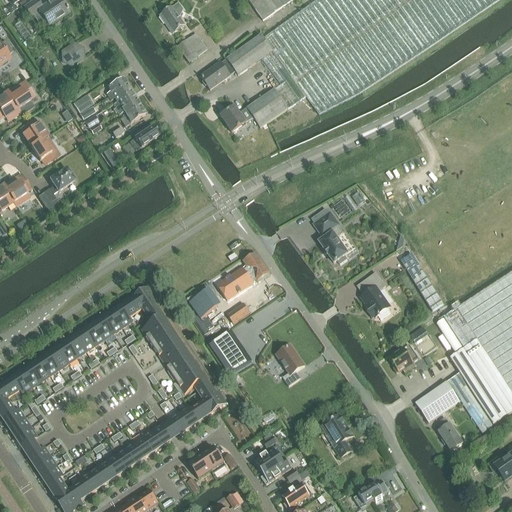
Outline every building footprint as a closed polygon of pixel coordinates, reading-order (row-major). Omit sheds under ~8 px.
[(70,14),(68,11),(68,10),(65,5),(64,6),(62,3),(59,0),(55,0),(42,9),(37,1),(25,9),(31,18),(33,16),(40,26),(45,22),(49,28),(70,14)] [(261,37),(221,65),(230,78),(235,74),(238,77),(261,61),(279,88),(240,115),(247,125),(254,120),(260,130),(288,111),(305,99),(319,117),(360,96),(501,0),(320,0),(274,32),(263,40),(261,37)] [(247,0),(263,22),(294,0),(293,0),(247,0)] [(160,18),(173,36),(185,27),(179,19),(181,18),(183,12),(179,5),(173,10),(172,9),(160,18)] [(190,65),(208,52),(196,35),(178,49),(190,65)] [(7,57),(13,53),(6,43),(0,46),(0,68),(10,62),(7,57)] [(83,60),(83,50),(74,46),(62,54),(67,61),(63,63),(72,68),(83,60)] [(43,65),(40,60),(34,63),(38,69),(43,65)] [(220,64),(201,78),(210,92),(230,78),(221,65),(220,64)] [(108,99),(127,87),(123,80),(123,79),(107,89),(110,93),(106,95),(108,99)] [(31,91),(26,95),(20,87),(7,95),(20,115),(21,115),(18,111),(31,103),(30,101),(35,98),(31,91)] [(116,104),(132,94),(127,87),(108,99),(111,103),(114,100),(116,104)] [(115,115),(117,114),(136,102),(132,94),(116,104),(118,107),(113,111),(115,115)] [(20,115),(7,95),(0,100),(0,121),(4,119),(5,120),(10,117),(13,120),(20,115)] [(87,97),(73,106),(80,116),(94,107),(87,97)] [(125,117),(140,107),(136,102),(117,114),(120,117),(123,115),(125,117)] [(125,129),(145,116),(140,107),(125,117),(119,120),(125,129)] [(235,108),(221,118),(232,135),(247,125),(240,115),(235,108)] [(83,123),(96,115),(92,109),(80,117),(83,123)] [(99,124),(95,117),(84,124),(89,131),(99,124)] [(48,139),(39,126),(36,121),(29,125),(33,130),(23,137),(32,150),(48,139)] [(124,135),(117,124),(108,129),(113,137),(115,140),(124,135)] [(93,136),(102,131),(99,126),(90,132),(93,136)] [(141,151),(159,139),(152,129),(145,134),(143,132),(133,139),(135,141),(134,141),(135,142),(130,145),(135,153),(140,150),(141,151)] [(88,144),(83,136),(76,141),(81,149),(88,144)] [(60,157),(48,139),(32,150),(40,163),(50,156),(53,161),(60,157)] [(115,156),(111,151),(104,156),(108,161),(115,156)] [(58,194),(75,183),(72,178),(74,177),(69,171),(68,172),(67,171),(50,182),(55,188),(50,191),(49,191),(44,195),(50,205),(56,201),(53,197),(58,193),(58,194)] [(27,184),(22,188),(16,180),(3,188),(17,208),(30,200),(26,194),(31,191),(27,184)] [(17,208),(3,188),(0,190),(0,211),(1,213),(14,205),(16,208),(17,208)] [(359,194),(353,199),(358,208),(365,203),(359,194)] [(343,235),(338,228),(339,227),(330,215),(314,227),(323,239),(324,238),(325,240),(319,244),(325,252),(325,253),(328,257),(334,265),(337,263),(340,267),(347,261),(344,258),(347,256),(345,252),(336,240),(343,235)] [(228,304),(270,275),(255,255),(243,263),(245,267),(224,282),(220,277),(213,282),(228,304)] [(238,259),(235,255),(232,257),(228,259),(231,263),(238,259)] [(401,263),(433,313),(444,306),(413,256),(401,263)] [(511,274),(443,320),(463,350),(450,360),(460,375),(417,404),(431,424),(460,404),(450,389),(452,389),(482,435),(493,428),(462,381),(464,380),(494,425),(511,413),(511,274)] [(376,275),(357,288),(364,297),(361,299),(366,307),(369,311),(367,312),(372,320),(374,318),(375,320),(378,318),(381,323),(391,316),(388,311),(390,309),(388,306),(379,294),(386,289),(378,279),(376,275)] [(164,309),(150,289),(121,309),(132,325),(132,324),(130,321),(143,312),(148,320),(164,309)] [(221,306),(210,290),(190,304),(201,320),(221,306)] [(243,305),(227,316),(234,326),(250,315),(243,305)] [(132,325),(121,309),(112,315),(123,331),(132,325)] [(214,385),(164,309),(148,320),(152,326),(142,332),(166,368),(185,396),(195,389),(199,395),(214,385)] [(408,312),(407,320),(416,321),(417,313),(408,312)] [(123,331),(112,315),(103,321),(114,337),(123,331)] [(114,337),(103,321),(94,327),(105,343),(114,337)] [(105,343),(94,327),(85,333),(96,349),(105,343)] [(423,329),(410,337),(415,345),(428,337),(423,329)] [(231,332),(209,346),(230,377),(252,363),(231,332)] [(96,349),(85,333),(76,339),(87,355),(96,349)] [(87,355),(76,339),(67,345),(78,360),(87,355)] [(78,360),(67,345),(58,351),(69,366),(78,360)] [(139,355),(133,347),(129,350),(135,358),(139,355)] [(296,374),(305,368),(300,361),(299,361),(290,349),(291,348),(290,347),(287,350),(285,350),(281,353),(280,354),(277,357),(289,375),(283,380),(289,389),(300,381),(296,374)] [(418,362),(418,361),(408,347),(388,360),(394,369),(394,371),(396,375),(398,375),(403,372),(406,377),(409,376),(417,370),(413,365),(418,362)] [(69,366),(58,351),(49,357),(60,372),(69,366)] [(60,372),(49,357),(40,363),(51,378),(60,372)] [(51,378),(40,363),(31,369),(42,384),(51,378)] [(42,384),(31,369),(22,375),(33,390),(42,384)] [(33,390),(22,375),(13,381),(24,396),(33,390)] [(158,385),(153,377),(149,379),(154,388),(158,385)] [(16,414),(7,400),(20,392),(24,397),(24,396),(13,381),(0,389),(0,416),(4,422),(20,412),(19,411),(16,414)] [(228,405),(214,385),(199,395),(204,403),(191,412),(188,408),(188,409),(198,425),(228,405)] [(168,399),(162,390),(158,393),(163,402),(168,399)] [(198,425),(188,409),(179,415),(189,430),(198,425)] [(10,431),(26,421),(20,412),(4,422),(10,431)] [(189,430),(179,415),(169,421),(180,437),(189,430)] [(328,433),(321,437),(327,447),(334,443),(336,447),(334,449),(340,460),(352,453),(345,443),(353,438),(352,438),(340,419),(341,418),(340,418),(324,427),(328,433)] [(445,429),(438,434),(451,453),(463,446),(450,426),(449,426),(445,420),(440,423),(445,429)] [(16,440),(32,430),(26,421),(10,431),(16,440)] [(175,440),(180,437),(169,421),(165,424),(152,433),(163,448),(175,440)] [(35,441),(38,439),(32,430),(16,440),(26,455),(29,460),(42,452),(39,446),(35,441)] [(305,436),(303,432),(296,436),(299,440),(305,436)] [(163,448),(152,433),(143,439),(154,454),(163,448)] [(267,450),(277,444),(274,438),(263,445),(267,450)] [(154,454),(143,439),(134,445),(145,460),(154,454)] [(145,460),(134,445),(125,451),(136,466),(145,460)] [(224,465),(214,449),(201,458),(211,473),(214,476),(226,468),(224,465)] [(35,469),(51,459),(45,450),(42,452),(29,460),(35,469)] [(261,474),(280,461),(273,450),(267,455),(266,454),(260,459),(254,463),(261,474)] [(136,466),(125,451),(116,457),(127,472),(136,466)] [(237,467),(230,456),(225,460),(232,470),(237,467)] [(511,456),(495,468),(505,483),(511,477),(511,456)] [(127,472),(116,457),(107,463),(118,478),(127,472)] [(211,473),(201,458),(189,466),(199,481),(211,473)] [(41,478),(57,468),(51,459),(35,469),(41,478)] [(282,477),(291,471),(284,459),(280,461),(261,474),(263,478),(261,479),(266,487),(275,482),(282,477)] [(118,478),(107,463),(98,469),(109,484),(118,478)] [(47,487),(63,477),(57,468),(41,478),(47,487)] [(109,484),(98,469),(89,475),(100,490),(109,484)] [(299,477),(296,472),(286,478),(289,484),(299,477)] [(100,490),(89,475),(80,481),(91,496),(100,490)] [(81,503),(91,496),(80,481),(82,485),(69,493),(60,480),(64,478),(63,477),(47,487),(63,511),(74,511),(83,506),(81,503)] [(299,477),(289,484),(293,489),(303,482),(299,477)] [(200,491),(193,481),(188,484),(195,495),(200,491)] [(383,500),(382,498),(388,494),(381,482),(354,500),(361,511),(375,503),(376,505),(383,500)] [(294,509),(312,496),(305,485),(304,484),(283,499),(290,510),(293,509),(294,509)] [(148,511),(159,505),(149,491),(138,499),(147,511),(148,511)] [(233,497),(227,500),(234,510),(239,507),(244,504),(237,494),(233,497)] [(326,503),(322,498),(318,501),(321,506),(326,503)] [(147,511),(138,499),(128,506),(132,511),(147,511)]
